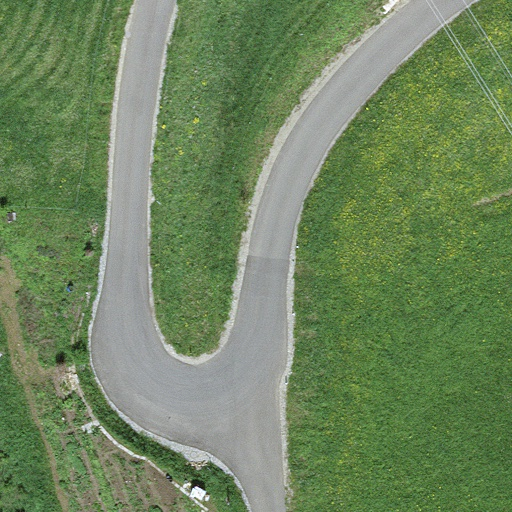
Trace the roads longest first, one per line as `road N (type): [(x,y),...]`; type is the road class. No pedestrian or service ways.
road 1 (track): [(254,417),(204,418),(169,406),(141,383),(127,351),(130,135),(158,0)]
road 2 (residential): [(434,0),(349,76),(291,169),(272,237),(254,417)]
